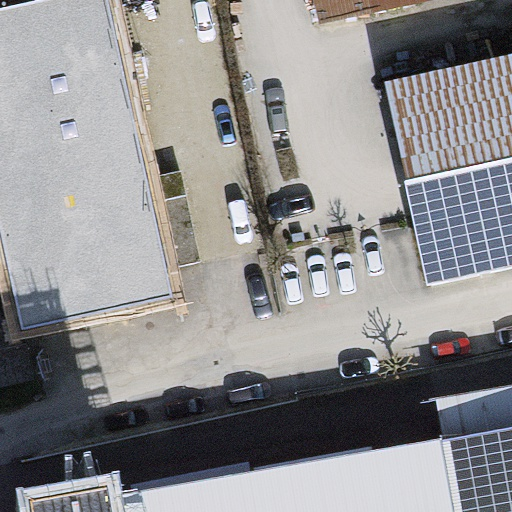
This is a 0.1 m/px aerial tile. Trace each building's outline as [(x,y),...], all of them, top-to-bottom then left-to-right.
[(0,0),(0,219),(23,316),(27,331),(169,297),(162,270),(201,262),(182,175),(146,182),(105,0),(0,0)] [(310,0),(317,27),(441,0),(310,0)] [(511,53),(381,82),(425,284),(511,265),(511,53)] [(27,331),(23,316),(0,321),(0,390),(38,381),(27,331)] [(511,511),(511,427),(440,440),(452,511),(511,511)]
